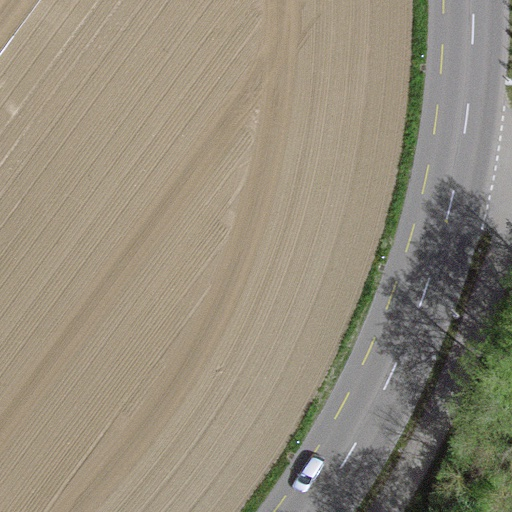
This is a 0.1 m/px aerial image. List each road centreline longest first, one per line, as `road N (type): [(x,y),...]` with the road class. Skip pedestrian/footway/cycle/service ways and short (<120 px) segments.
road 1 (secondary): [(316,511),(388,381),(428,284),(458,161)]
road 2 (secondary): [(458,161),(472,0)]
